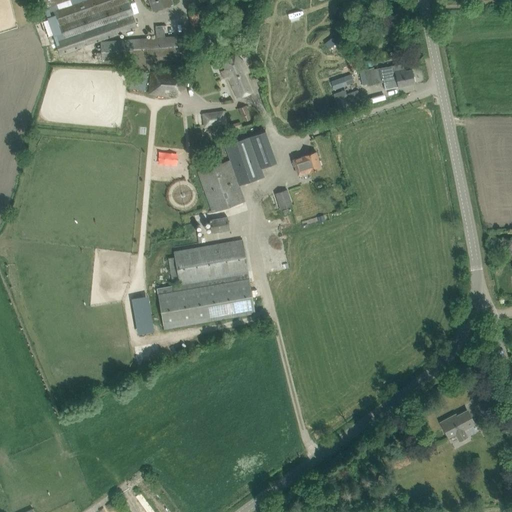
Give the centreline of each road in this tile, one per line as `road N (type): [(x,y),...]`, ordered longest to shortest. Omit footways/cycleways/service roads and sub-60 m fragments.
road 1 (tertiary): [(242,511),(438,366),(458,342),(476,292)]
road 2 (tertiary): [(476,292),(423,0)]
road 3 (unknown): [(439,78),(277,130)]
